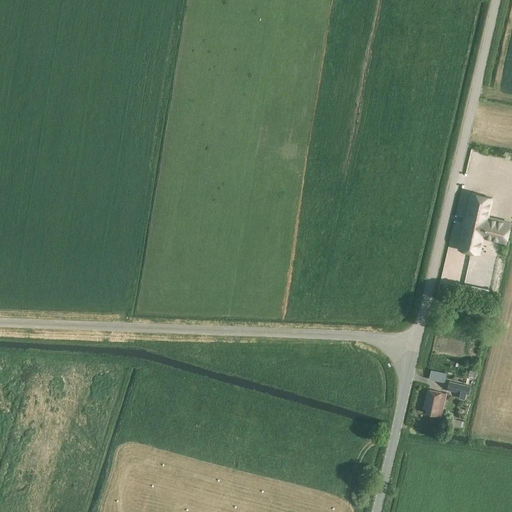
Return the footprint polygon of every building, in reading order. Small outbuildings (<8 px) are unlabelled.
[(492,197),(472,193),(466,217),(464,217),(463,224),(464,224),(459,249),(478,253),(482,237),(506,242),(510,222),(487,217),(492,197)] [(430,377),(446,381),(448,372),(432,368),(430,377)] [(470,369),(468,376),(476,378),(477,371),(470,369)] [(474,387),(449,381),(447,389),(458,392),(456,397),(465,399),(467,393),(472,394),(474,387)] [(447,393),(427,389),(423,409),(426,410),(426,413),(442,417),(447,393)] [(461,427),(463,427),(464,421),(456,419),(457,415),(453,414),(451,428),(460,430),(461,427)]
